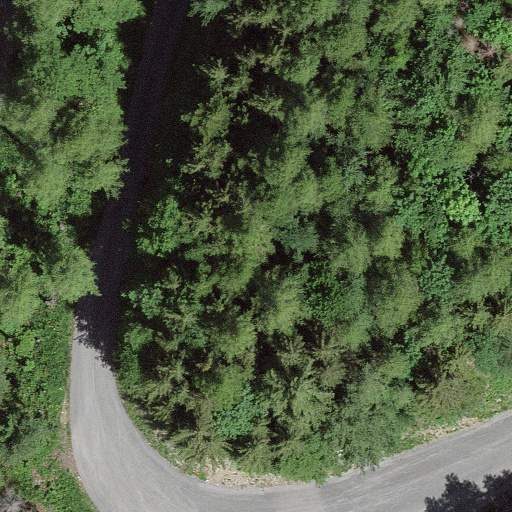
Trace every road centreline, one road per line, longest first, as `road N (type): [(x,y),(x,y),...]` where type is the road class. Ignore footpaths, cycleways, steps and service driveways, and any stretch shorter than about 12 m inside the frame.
road 1 (track): [(164,0),(135,96),(95,362),(101,406),(133,468),(199,507),(232,511)]
road 2 (track): [(279,511),(350,497),(511,430)]
